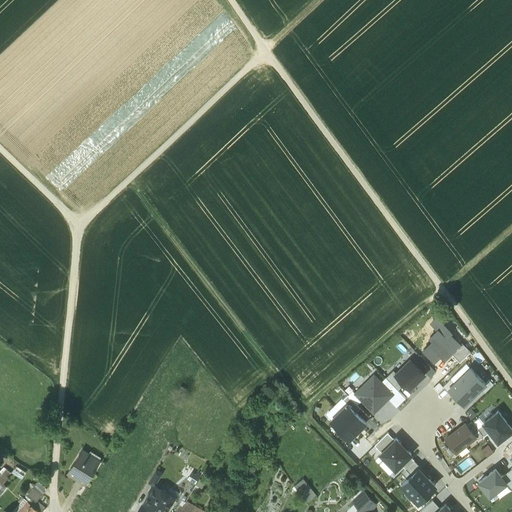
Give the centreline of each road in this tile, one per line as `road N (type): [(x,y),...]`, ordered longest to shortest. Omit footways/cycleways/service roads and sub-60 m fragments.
road 1 (track): [(53,511),(78,225),(264,52)]
road 2 (track): [(397,511),(305,415),(130,181)]
road 3 (track): [(511,383),(264,52)]
road 4 (track): [(301,410),(441,288)]
